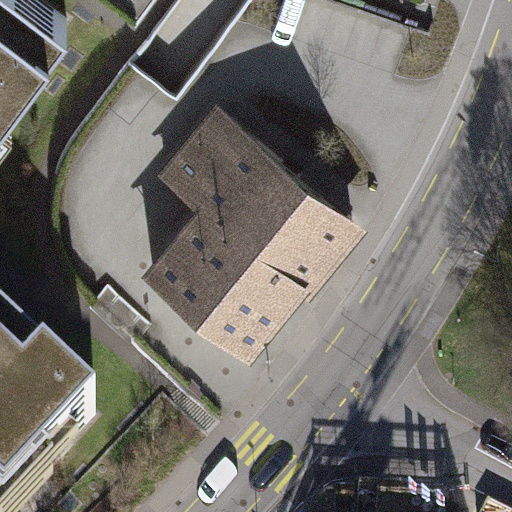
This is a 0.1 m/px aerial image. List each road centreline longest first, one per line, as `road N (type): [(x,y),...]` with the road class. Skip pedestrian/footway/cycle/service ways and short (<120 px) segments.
road 1 (residential): [(511,69),(390,305),(337,370)]
road 2 (residential): [(511,484),(441,445),(337,370)]
road 3 (residential): [(337,370),(218,511)]
